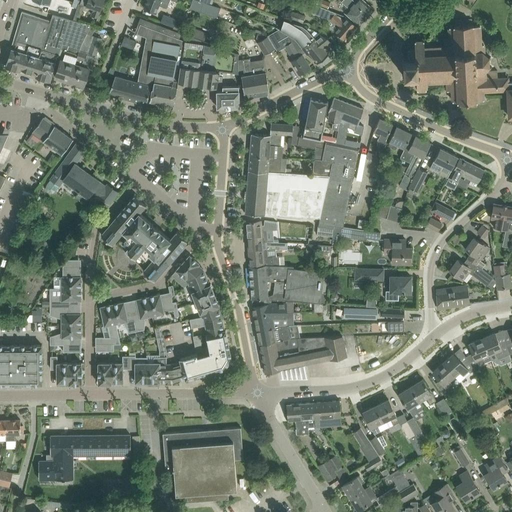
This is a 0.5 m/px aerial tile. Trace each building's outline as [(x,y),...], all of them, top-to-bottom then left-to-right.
[(81,0),(80,3),(86,5),(86,6),(93,9),(91,14),(98,17),(101,7),(103,7),(104,2),(103,1),(103,0),(81,0)] [(147,0),(144,8),(153,11),(156,12),(158,5),(167,8),(169,0),(147,0)] [(199,0),(193,0),(190,8),(217,18),(221,8),(199,0)] [(317,4),(328,9),(330,2),(324,0),(314,0),(314,2),(317,4)] [(355,0),(355,1),(353,0),(342,0),(341,2),(348,8),(344,12),(360,26),(374,9),(363,0),(355,0)] [(335,12),(314,4),(311,12),(316,14),(330,19),(338,26),(334,30),(338,34),(345,40),(358,27),(350,20),(346,16),(343,20),(340,16),(337,16),(335,14),(335,12)] [(22,11),(18,23),(47,31),(51,20),(22,11)] [(291,11),(289,19),(303,23),(305,15),(291,11)] [(51,20),(47,31),(44,42),(39,56),(41,57),(35,76),(50,81),(53,71),(56,61),(58,54),(59,55),(70,18),(68,18),(53,14),(51,20)] [(161,22),(174,27),(177,28),(180,24),(176,22),(177,19),(164,14),(161,22)] [(58,54),(56,61),(60,62),(55,76),(69,81),(75,63),(80,50),(91,24),(78,21),(78,20),(73,19),(73,20),(73,19),(70,18),(59,55),(58,54)] [(302,25),(292,21),(284,19),(281,30),(295,40),(295,39),(307,54),(310,53),(317,62),(328,54),(325,49),(332,44),(327,38),(319,34),(315,37),(307,28),(307,25),(302,25)] [(486,91),(485,79),(485,72),(484,72),(488,67),(491,68),(492,66),(488,65),(488,58),(491,57),(491,56),(487,57),(483,52),(484,52),(483,44),(480,44),(479,25),(473,25),(473,24),(472,24),(471,19),(454,20),(455,25),(454,25),(454,26),(449,26),(450,37),(445,37),(445,47),(428,48),(424,48),(424,41),(415,41),(415,48),(408,49),(409,59),(406,60),(402,56),(401,58),(404,62),(405,71),(402,74),(404,76),(407,72),(409,72),(410,83),(417,83),(417,90),(426,89),(426,82),(447,81),(447,90),(446,91),(447,93),(449,91),(452,91),(453,101),(457,101),(457,102),(477,101),(477,100),(483,100),(483,91),(486,91)] [(18,23),(15,34),(44,42),(47,31),(18,23)] [(131,80),(126,99),(147,104),(148,100),(149,94),(152,85),(153,85),(152,91),(150,101),(174,105),(178,86),(177,86),(178,81),(180,71),(180,65),(182,58),(185,34),(173,29),(160,24),(160,25),(158,30),(139,23),(139,24),(140,24),(137,33),(135,32),(135,33),(146,37),(138,82),(131,80)] [(75,63),(69,81),(84,86),(94,54),(97,55),(102,39),(92,35),(95,29),(90,27),(92,24),(91,24),(80,50),(75,63)] [(190,26),(186,34),(188,35),(199,39),(202,31),(190,26)] [(259,41),(258,42),(265,54),(274,49),(267,37),(258,33),(256,37),(259,41)] [(18,47),(17,49),(27,52),(39,56),(44,42),(15,34),(12,45),(18,47)] [(178,81),(197,84),(204,41),(199,39),(188,35),(186,34),(185,34),(182,58),(180,65),(180,71),(178,81)] [(125,37),(122,44),(133,49),(136,41),(125,37)] [(204,41),(197,84),(217,87),(217,84),(218,77),(218,76),(219,71),(238,74),(238,54),(205,41),(204,41)] [(291,60),(294,66),(299,74),(311,68),(303,54),(304,53),(300,47),(299,47),(297,43),(293,45),(291,41),(285,45),(293,59),(291,60)] [(21,71),(22,69),(27,52),(17,49),(11,47),(6,64),(7,66),(21,71)] [(27,52),(22,69),(36,73),(35,76),(41,57),(39,56),(27,52)] [(269,89),(267,79),(266,71),(265,71),(264,66),(252,68),(250,58),(242,59),(244,75),(241,75),(244,93),(269,89)] [(113,75),(108,94),(126,99),(131,80),(115,76),(113,75)] [(508,78),(485,79),(486,91),(507,90),(509,117),(511,116),(511,81),(508,82),(508,78)] [(223,91),(217,91),(217,107),(220,107),(221,110),(236,109),(236,107),(239,107),(239,91),(239,86),(222,86),(223,91)] [(328,112),(326,121),(333,123),(332,129),(338,130),(340,123),(340,117),(347,102),(334,97),(328,112)] [(299,125),(297,136),(299,137),(317,140),(320,141),(320,140),(322,133),(328,101),(311,98),(303,136),(298,135),(299,125)] [(363,108),(347,102),(340,117),(340,123),(338,130),(337,137),(335,143),(345,145),(348,127),(355,129),(357,123),(363,108)] [(32,132),(27,140),(38,149),(44,141),(55,125),(43,117),(37,126),(32,132)] [(383,159),(384,156),(386,142),(384,142),(393,124),(379,118),(373,132),(380,134),(378,139),(375,154),(368,152),(367,156),(383,159)] [(271,122),(270,134),(282,135),(292,136),(293,125),(293,124),(271,122)] [(55,125),(44,141),(47,143),(62,154),(67,147),(72,140),(73,139),(58,128),(55,125)] [(398,145),(404,148),(409,139),(411,133),(396,126),(389,141),(390,141),(389,142),(389,144),(390,146),(396,149),(398,145)] [(251,133),(250,155),(277,157),(278,146),(271,145),(271,135),(251,133)] [(407,190),(407,189),(408,187),(418,167),(430,142),(411,133),(409,139),(404,148),(405,148),(401,157),(401,159),(401,158),(401,160),(402,160),(403,160),(403,159),(410,163),(399,186),(407,190)] [(323,140),(320,140),(325,141),(335,143),(337,137),(325,135),(323,140)] [(299,137),(298,145),(315,148),(313,158),(315,158),(321,160),(325,142),(320,141),(317,140),(299,137)] [(354,139),(352,146),(359,148),(361,141),(354,139)] [(316,162),(315,175),(353,179),(359,148),(352,146),(345,145),(335,143),(325,141),(325,142),(321,160),(322,160),(323,160),(322,162),(316,162)] [(47,184),(46,187),(47,191),(49,193),(53,193),(56,191),(59,186),(64,179),(80,190),(76,196),(84,202),(88,196),(92,191),(102,197),(104,200),(110,203),(118,192),(107,184),(106,186),(75,164),(85,150),(76,144),(70,152),(50,179),(47,184)] [(440,147),(431,165),(430,168),(447,177),(451,171),(453,165),(458,156),(440,147)] [(250,155),(248,170),(268,171),(279,172),(281,158),(277,157),(250,155)] [(449,178),(458,182),(468,162),(459,157),(449,178)] [(468,162),(458,182),(457,184),(467,188),(471,179),(478,183),(484,170),(468,162)] [(408,187),(407,189),(408,187),(418,192),(428,172),(418,167),(408,187)] [(320,219),(318,227),(334,229),(334,225),(341,226),(343,226),(353,179),(315,175),(279,172),(268,171),(248,170),(249,170),(245,213),(320,219)] [(123,231),(126,233),(142,214),(140,212),(146,205),(135,195),(101,234),(112,244),(123,231)] [(375,214),(387,218),(390,205),(379,201),(375,214)] [(390,205),(387,218),(398,222),(402,208),(401,208),(404,201),(400,201),(396,203),(395,204),(395,206),(390,205)] [(435,202),(431,210),(445,217),(449,209),(435,202)] [(494,227),(502,228),(510,230),(509,236),(511,237),(511,233),(511,205),(493,202),(491,218),(495,219),(494,227)] [(149,253),(152,256),(168,237),(158,228),(152,222),(152,223),(142,214),(126,233),(128,235),(125,239),(131,245),(128,249),(131,251),(128,254),(133,259),(139,252),(146,257),(149,253)] [(438,231),(442,224),(430,218),(426,224),(438,231)] [(262,220),(246,222),(247,237),(255,236),(255,242),(263,241),(267,241),(267,230),(271,230),(271,223),(264,224),(264,225),(262,225),(262,220)] [(485,231),(487,228),(482,225),(478,232),(485,237),(487,233),(485,231)] [(380,232),(343,226),(341,226),(340,236),(367,239),(367,238),(380,239),(380,232)] [(334,229),(318,227),(317,234),(333,236),(334,229)] [(168,237),(152,256),(154,258),(143,270),(155,280),(188,241),(177,231),(170,239),(168,237)] [(247,237),(248,250),(263,248),(263,249),(276,248),(275,243),(264,244),(263,241),(255,242),(255,236),(247,237)] [(467,258),(476,265),(482,269),(485,264),(480,260),(489,247),(483,242),(482,243),(474,237),(465,249),(471,253),(467,258)] [(402,247),(403,239),(385,239),(384,253),(392,253),(392,262),(411,262),(411,247),(402,247)] [(330,252),(331,245),(311,244),(310,250),(330,252)] [(263,248),(248,250),(249,266),(264,265),(265,265),(280,265),(279,256),(277,256),(276,248),(263,249),(263,248)] [(190,255),(176,270),(187,280),(189,283),(206,276),(204,269),(198,264),(199,263),(190,255)] [(491,288),(496,282),(496,279),(495,279),(496,280),(493,278),(493,277),(482,269),(476,265),(467,258),(464,263),(458,258),(449,270),(458,277),(458,276),(463,280),(469,272),(491,288)] [(62,276),(62,288),(81,288),(81,276),(79,276),(78,266),(70,266),(70,259),(65,259),(65,266),(63,266),(63,276),(62,276)] [(493,265),(495,274),(505,273),(504,264),(493,265)] [(249,266),(252,299),(266,297),(267,301),(271,300),(286,300),(286,301),(293,301),(301,302),(301,300),(326,303),(330,272),(329,272),(330,268),(327,268),(326,272),(294,268),(294,266),(280,265),(264,265),(249,266)] [(356,279),(374,280),(374,270),(356,269),(356,279)] [(496,279),(496,282),(496,281),(497,289),(511,287),(509,273),(505,274),(505,273),(495,274),(495,279),(496,279)] [(206,276),(189,283),(196,302),(215,294),(211,283),(209,284),(206,276)] [(398,292),(401,292),(411,292),(411,276),(398,276),(391,276),(390,291),(386,291),(386,299),(398,299),(398,292)] [(469,304),(469,303),(467,293),(466,286),(447,289),(437,290),(439,307),(469,304)] [(51,288),(52,307),(70,307),(70,300),(81,300),(81,288),(62,288),(50,288),(51,288)] [(148,296),(152,315),(164,313),(164,312),(174,309),(172,302),(171,296),(171,294),(161,296),(160,294),(148,296)] [(211,318),(210,317),(209,313),(219,309),(218,306),(220,305),(215,294),(196,302),(202,317),(204,317),(205,319),(211,318)] [(133,311),(137,330),(144,329),(145,317),(152,315),(148,296),(137,299),(139,310),(133,311)] [(267,303),(252,306),(254,316),(271,313),(270,311),(278,311),(278,310),(286,310),(286,302),(271,303),(271,300),(267,301),(267,303)] [(112,304),(116,323),(123,321),(129,332),(137,330),(133,311),(126,312),(124,302),(112,304)] [(323,304),(314,303),(314,312),(323,312),(323,304)] [(107,337),(107,343),(114,343),(120,343),(116,323),(112,304),(101,307),(105,325),(108,325),(110,337),(107,337)] [(62,318),(62,325),(81,325),(81,313),(70,313),(70,307),(52,307),(52,314),(50,314),(50,315),(62,318)] [(344,307),(344,318),(377,319),(377,308),(344,307)] [(404,317),(404,308),(382,307),(382,316),(404,317)] [(42,321),(42,308),(37,308),(37,310),(33,310),(33,321),(42,321)] [(271,313),(254,316),(257,330),(274,327),(273,324),(287,324),(286,310),(278,310),(278,311),(270,311),(271,313)] [(205,325),(206,333),(224,330),(221,313),(220,314),(221,315),(210,317),(211,318),(205,319),(204,317),(202,317),(190,319),(192,327),(205,325)] [(404,321),(388,321),(388,331),(404,331),(404,321)] [(274,327),(257,330),(260,345),(276,342),(275,341),(290,338),(287,324),(273,324),(274,327)] [(51,344),(64,344),(70,344),(70,337),(81,337),(81,325),(62,325),(62,332),(50,336),(51,344)] [(160,350),(160,357),(165,357),(165,356),(164,351),(159,325),(155,326),(160,350)] [(181,361),(173,363),(177,380),(185,377),(186,378),(197,375),(196,371),(201,369),(202,374),(208,372),(207,368),(212,366),(213,371),(225,367),(231,357),(226,330),(224,330),(206,333),(210,351),(213,351),(214,354),(199,359),(197,353),(180,358),(181,361)] [(495,333),(482,338),(488,352),(495,350),(498,358),(510,353),(506,341),(499,344),(495,333)] [(136,334),(129,336),(132,342),(138,340),(136,334)] [(260,345),(266,372),(347,356),(342,336),(297,337),(275,341),(276,342),(260,345)] [(467,358),(466,358),(474,369),(484,364),(484,363),(491,360),(482,338),(469,343),(474,355),(467,358)] [(42,383),(42,364),(42,345),(31,345),(31,349),(26,349),(26,345),(10,345),(10,349),(5,349),(5,345),(0,344),(0,383),(5,383),(5,379),(10,379),(10,383),(14,383),(14,384),(23,384),(23,383),(27,383),(27,379),(31,379),(31,383),(42,383)] [(443,362),(454,375),(460,382),(465,377),(463,375),(468,370),(470,373),(474,369),(466,358),(461,362),(453,353),(443,362)] [(69,383),(70,383),(69,362),(57,362),(57,356),(51,356),(51,368),(57,368),(57,382),(69,382),(69,383)] [(111,362),(111,383),(111,382),(123,382),(123,368),(129,368),(129,356),(123,356),(123,362),(111,362)] [(136,382),(148,382),(148,362),(147,362),(147,357),(136,358),(136,356),(129,356),(129,368),(135,368),(136,382)] [(148,362),(148,382),(160,382),(160,381),(161,381),(160,380),(160,369),(166,369),(166,364),(166,356),(165,356),(165,357),(160,357),(154,357),(154,362),(148,362)] [(69,362),(70,383),(82,383),(82,362),(69,362)] [(99,383),(111,383),(111,362),(99,362),(99,383)] [(449,380),(454,375),(443,362),(433,371),(442,382),(438,386),(446,398),(452,393),(448,388),(453,384),(449,380)] [(173,363),(166,364),(166,369),(166,380),(177,380),(173,363)] [(420,401),(426,397),(430,404),(436,400),(428,387),(423,379),(411,386),(420,401)] [(420,401),(411,386),(399,393),(413,416),(425,409),(420,401)] [(507,396),(494,404),(497,409),(509,402),(507,396)] [(443,416),(452,411),(443,398),(435,403),(443,416)] [(376,405),(383,421),(390,418),(393,425),(399,422),(396,415),(393,408),(389,399),(376,405)] [(340,400),(313,402),(315,426),(321,426),(320,417),(341,416),(340,400)] [(308,423),(308,427),(315,426),(313,402),(300,403),(302,423),(308,423)] [(309,433),(308,427),(308,423),(302,423),(300,403),(287,404),(288,417),(287,417),(287,418),(288,418),(288,420),(296,420),(297,434),(309,433)] [(479,419),(497,409),(494,404),(476,414),(479,419)] [(377,424),(383,421),(376,405),(363,411),(368,420),(371,427),(374,434),(381,431),(377,424)] [(413,416),(407,420),(415,434),(420,443),(426,440),(424,438),(425,437),(413,416)] [(6,420),(6,433),(7,440),(16,440),(16,433),(23,433),(23,425),(21,425),(20,419),(6,420)] [(409,439),(415,434),(407,420),(400,424),(409,439)] [(241,427),(163,433),(166,469),(174,469),(176,494),(185,493),(186,501),(229,498),(228,490),(237,489),(235,459),(244,458),(241,427)] [(360,446),(369,461),(379,455),(378,454),(369,440),(361,427),(353,432),(361,445),(360,446)] [(443,431),(442,434),(444,436),(447,437),(450,436),(450,433),(449,430),(446,429),(443,431)] [(50,435),(51,454),(47,454),(47,460),(39,460),(40,479),(73,479),(73,454),(131,454),(131,435),(50,435)] [(369,440),(378,454),(385,450),(376,436),(369,440)] [(439,445),(432,449),(436,457),(443,452),(439,445)] [(462,466),(470,461),(461,447),(454,452),(462,466)] [(334,469),(335,469),(343,464),(337,454),(328,459),(334,469)] [(382,461),(379,455),(369,461),(370,461),(365,464),(368,470),(382,461)] [(485,474),(488,479),(493,488),(507,480),(503,473),(508,470),(499,456),(485,464),(490,471),(485,474)] [(403,458),(396,462),(400,468),(407,464),(403,458)] [(337,474),(335,469),(334,469),(328,459),(318,465),(327,480),(337,474)] [(381,472),(384,477),(390,473),(387,468),(381,472)] [(0,473),(0,488),(5,488),(6,486),(10,487),(13,472),(1,469),(0,474),(0,473)] [(480,491),(475,483),(467,470),(460,475),(464,481),(457,485),(466,500),(480,491)] [(343,484),(350,497),(364,489),(360,482),(363,480),(360,475),(357,476),(343,484)] [(406,479),(397,485),(400,491),(410,485),(406,479)] [(410,485),(400,491),(399,492),(404,500),(419,492),(413,483),(410,485)] [(432,502),(437,511),(454,511),(456,511),(450,501),(455,498),(446,484),(434,492),(438,499),(432,502)] [(370,485),(364,489),(350,497),(358,509),(378,497),(370,485)] [(386,499),(399,492),(400,491),(397,485),(383,494),(386,499)] [(417,511),(417,501),(411,502),(411,506),(400,506),(400,507),(391,507),(390,511),(417,511)]
